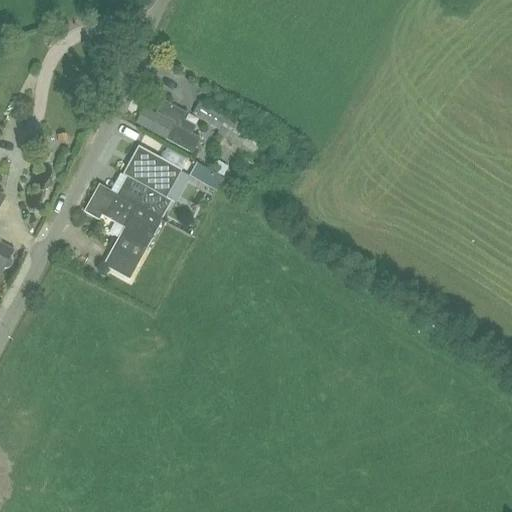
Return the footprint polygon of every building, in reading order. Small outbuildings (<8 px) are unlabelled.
[(145,110),(137,123),(137,124),(193,154),(201,140),(191,135),(195,128),(182,121),(186,114),(163,102),(155,116),(145,110)] [(256,160),(266,144),(243,130),(201,104),(192,116),(219,132),(216,136),(256,160)] [(116,196),(162,221),(172,202),(165,199),(180,171),(138,148),(122,176),(125,178),(116,196)] [(196,166),(191,175),(202,180),(207,172),(196,166)] [(122,235),(147,248),(162,221),(116,196),(115,196),(99,187),(84,213),(98,221),(101,216),(125,229),(122,235)] [(0,274),(3,269),(5,269),(6,269),(7,269),(9,269),(10,268),(11,267),(12,266),(12,265),(12,264),(12,262),(12,261),(11,260),(10,259),(9,258),(11,254),(0,248),(0,244),(0,245),(1,244),(1,242),(1,241),(1,240),(0,238),(0,274)] [(138,264),(113,251),(105,268),(129,281),(138,264)]
